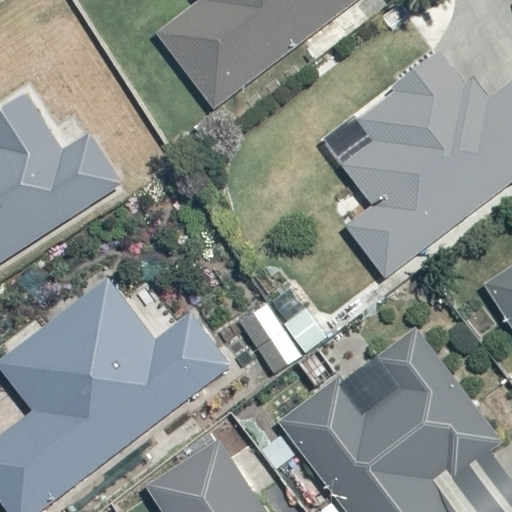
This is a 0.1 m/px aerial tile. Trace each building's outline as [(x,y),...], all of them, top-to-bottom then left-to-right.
[(164,37),(218,112),(370,0),(204,0),(207,4),(164,37)] [(356,229),(393,277),(511,189),(511,92),(490,109),(450,57),(366,115),(382,145),(350,170),(381,206),(356,229)] [(0,266),(125,188),(94,136),(69,154),(29,95),(0,114),(0,266)] [(511,274),(492,288),(511,318),(511,274)] [(159,340),(115,285),(1,363),(38,418),(0,444),(0,502),(7,511),(32,511),(236,365),(196,315),(159,340)] [(270,305),(241,323),(275,378),(305,360),(270,305)] [(461,511),(445,489),(509,447),(421,331),(385,359),(408,392),(369,424),(345,386),(287,428),(348,511),(461,511)] [(270,511),(226,445),(152,490),(165,511),(270,511)]
